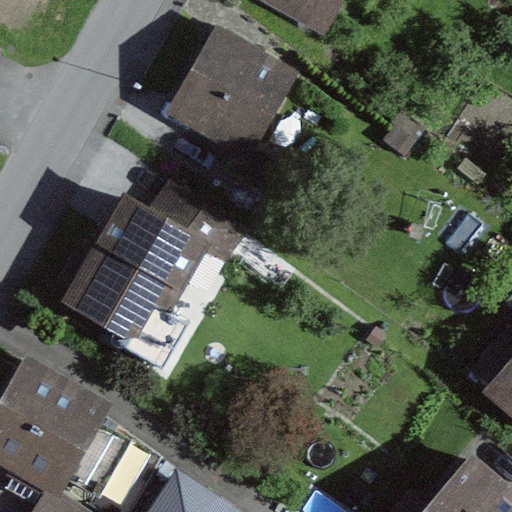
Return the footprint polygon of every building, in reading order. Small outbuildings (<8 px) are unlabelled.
[(270,0),(326,31),(343,0),(270,0)] [(252,153),(304,64),(220,16),(168,105),(252,153)] [(405,150),(424,123),(400,106),(391,119),(397,122),(387,137),(405,150)] [(249,228),(172,171),(152,197),(129,184),(66,290),(138,332),(161,295),(173,302),(209,242),(228,256),(249,228)] [(511,334),(506,329),(473,367),(511,400),(511,334)] [(0,395),(0,455),(18,466),(7,484),(30,497),(41,479),(50,485),(61,491),(63,488),(117,397),(30,345),(0,395)] [(182,442),(155,427),(142,450),(168,466),(182,442)] [(511,511),(511,495),(472,461),(430,510),(411,494),(395,511),(511,511)] [(98,511),(63,488),(61,491),(50,485),(31,511),(98,511)]
